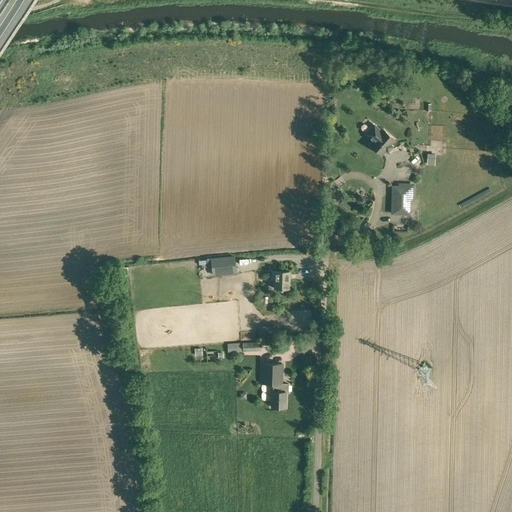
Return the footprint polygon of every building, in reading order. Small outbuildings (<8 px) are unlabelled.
[(369,135),(370,136),(369,137),(374,141),(371,145),(381,154),(394,139),(384,130),(382,132),(377,128),(375,127),(373,127),(372,128),(369,131),(369,133),(369,135)] [(407,187),(393,186),(392,213),(409,214),(409,206),(405,206),(405,200),(407,200),(407,187)] [(212,276),(236,273),(235,257),(235,256),(210,258),(211,265),(212,276)] [(128,276),(127,268),(118,270),(119,277),(128,276)] [(271,279),(277,279),(276,288),(280,288),(280,290),(282,290),(282,288),(289,289),(289,272),(275,271),(272,271),(271,279)] [(277,325),(258,326),(259,336),(278,334),(277,325)] [(243,351),(261,350),(261,342),(243,343),(243,351)] [(285,407),(286,391),(281,391),(281,384),(282,384),(282,364),(263,363),(262,383),(276,384),(276,391),(272,391),(271,407),(285,407)]
